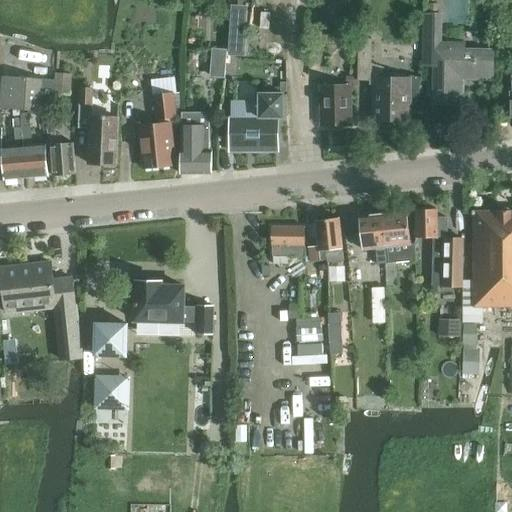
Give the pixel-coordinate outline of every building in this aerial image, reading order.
[(428,4),(427,14),(437,14),(437,4),(428,4)] [(231,9),(229,51),(245,52),(247,10),(231,9)] [(421,14),(420,64),(432,64),(432,103),(453,103),(461,103),(462,78),(490,78),(490,50),(462,49),(462,43),(437,43),(437,14),(427,14),(421,14)] [(372,38),(357,39),(357,60),(372,60),(372,38)] [(211,49),(211,54),(212,77),(223,77),(226,50),(211,49)] [(373,63),(371,63),(371,85),(375,85),(376,119),(409,119),(409,102),(418,101),(420,89),(423,78),(420,77),(412,75),(412,77),(383,77),(383,66),(373,63)] [(71,95),(72,74),(56,73),(55,80),(53,80),(52,95),(54,95),(54,108),(66,108),(67,95),(71,95)] [(51,113),(52,95),(53,80),(2,76),(0,102),(0,109),(2,110),(21,111),(45,113),(51,113)] [(350,76),(346,76),(346,84),(348,84),(357,84),(357,81),(357,76),(350,76)] [(319,124),(350,123),(348,84),(346,84),(319,84),(319,124)] [(92,105),(93,88),(81,88),(81,104),(92,105)] [(152,94),(155,119),(176,117),(174,92),(152,94)] [(228,117),(229,152),(277,150),(276,118),(282,118),(281,94),(257,94),(257,103),(231,104),(231,117),(228,117)] [(52,175),(75,174),(73,143),(55,144),(53,113),(51,113),(45,113),(46,129),(47,143),(49,146),(52,175)] [(28,115),(21,116),(22,120),(22,127),(29,127),(28,115)] [(180,151),(179,174),(213,173),(212,151),(210,151),(211,115),(181,115),(181,140),(186,140),(186,151),(181,151),(180,151)] [(118,117),(91,116),(89,164),(116,165),(118,117)] [(15,148),(0,149),(3,180),(25,178),(22,127),(22,120),(13,120),(15,148)] [(137,125),(141,169),(175,165),(170,122),(137,125)] [(29,127),(22,127),(25,178),(48,176),(45,145),(31,146),(29,127)] [(462,287),(463,239),(444,239),(444,230),(446,231),(446,217),(435,217),(435,210),(434,210),(431,207),(424,207),(421,210),(417,210),(416,238),(432,238),(431,287),(462,287)] [(483,322),(483,307),(511,307),(511,211),(511,212),(507,207),(501,208),(497,212),(472,212),(473,280),(464,280),(464,322),(483,322)] [(405,210),(381,213),(387,262),(384,263),(385,286),(387,286),(397,286),(396,262),(415,261),(415,243),(409,244),(405,210)] [(381,213),(359,215),(363,251),(375,249),(376,263),(384,263),(387,262),(381,213)] [(320,260),(326,259),(326,261),(343,259),(338,218),(315,220),(317,243),(309,244),(311,260),(320,260)] [(304,257),(305,228),(271,228),(270,256),(304,257)] [(1,268),(6,314),(54,309),(60,361),(82,358),(73,279),(54,280),(52,263),(1,268)] [(132,286),(132,302),(136,302),(135,321),(183,322),(197,322),(197,334),(213,334),(213,306),(198,306),(198,308),(183,308),(184,286),(169,286),(161,286),(161,283),(136,282),(136,286),(132,286)] [(297,305),(288,306),(288,320),(298,319),(297,305)] [(446,333),(462,333),(461,312),(446,313),(446,333)] [(331,353),(336,353),(341,353),(339,313),(328,314),(331,353)] [(128,358),(129,323),(94,323),(93,357),(121,358),(128,358)] [(475,373),(476,323),(465,323),(464,342),(463,342),(462,372),(475,373)] [(322,328),(297,329),(297,342),(322,340),(322,328)] [(298,345),(298,356),(323,354),(323,344),(298,345)] [(17,352),(4,353),(5,365),(18,363),(17,352)] [(97,406),(131,407),(132,374),(98,373),(97,406)] [(236,443),(246,443),(246,426),(236,426),(236,443)] [(171,452),(172,429),(133,427),(132,451),(171,452)]
